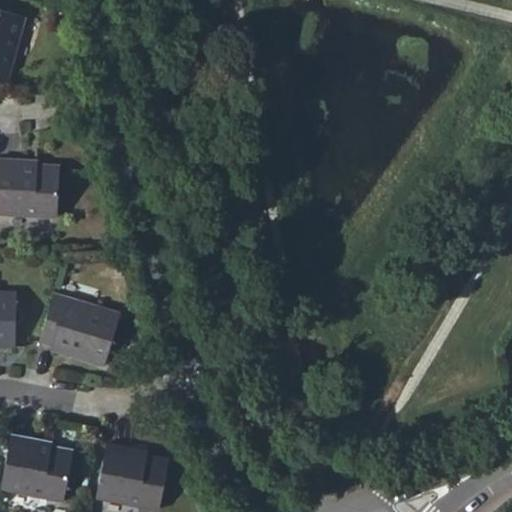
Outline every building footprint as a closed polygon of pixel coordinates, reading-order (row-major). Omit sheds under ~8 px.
[(0,72),(9,75),(25,10),(0,2),(0,72)] [(0,164),(0,216),(46,220),(51,173),(14,170),(15,165),(0,164)] [(111,314),(47,291),(34,340),(67,350),(65,354),(94,365),(111,314)] [(8,294),(0,293),(0,347),(5,348),(8,294)] [(11,437),(2,490),(66,501),(76,455),(38,447),(38,441),(11,437)] [(107,444),(99,493),(162,504),(170,450),(132,443),(131,448),(107,444)]
